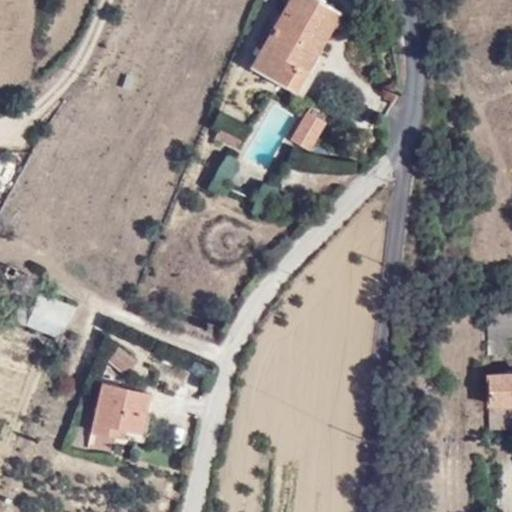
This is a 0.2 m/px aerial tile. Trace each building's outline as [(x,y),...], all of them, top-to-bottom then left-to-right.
[(287,0),(262,49),(302,71),(336,12),(315,0),(287,0)] [(291,90),(302,71),(262,49),(252,68),(291,90)] [(325,127),(307,116),(292,143),(309,153),(325,127)] [(219,141),(234,144),(237,139),(218,126),(212,136),(219,141)] [(228,197),(236,161),(220,157),(212,193),(228,197)] [(77,309),(41,293),(28,324),(64,339),(77,309)] [(511,314),(493,314),(494,307),(484,307),(483,353),(511,354),(511,314)] [(138,362),(120,345),(107,359),(126,375),(138,362)] [(511,407),(511,377),(483,377),(484,407),(510,407),(511,407)] [(148,396),(101,387),(91,437),(121,444),(123,432),(139,436),(148,396)] [(510,407),(484,407),(484,432),(510,432),(510,407)]
